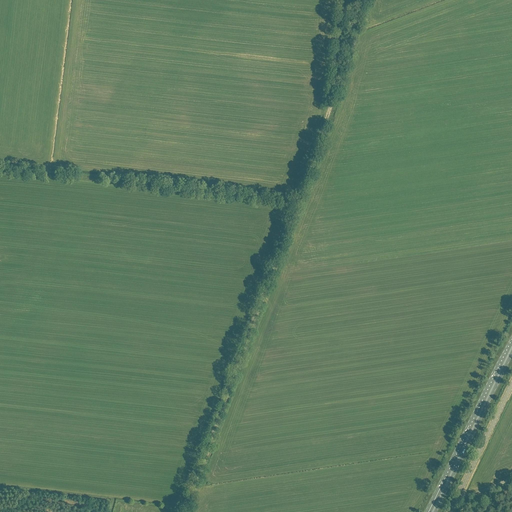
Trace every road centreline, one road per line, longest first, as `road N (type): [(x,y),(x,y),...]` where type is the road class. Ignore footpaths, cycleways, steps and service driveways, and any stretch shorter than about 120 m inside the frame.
road 1 (track): [(185,511),(331,104),(342,0)]
road 2 (primary): [(511,346),(431,511)]
road 3 (unclassified): [(450,511),(511,383)]
